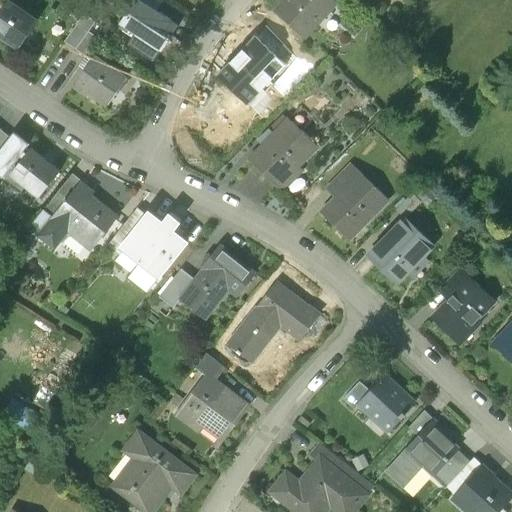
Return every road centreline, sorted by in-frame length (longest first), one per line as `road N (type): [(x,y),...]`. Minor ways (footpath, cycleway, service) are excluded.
road 1 (residential): [(134,164),(239,210),(369,307)]
road 2 (residential): [(213,511),(278,410),(369,307)]
road 3 (residential): [(240,0),(134,164)]
road 4 (residential): [(369,307),(511,433)]
road 5 (residential): [(0,78),(134,164)]
